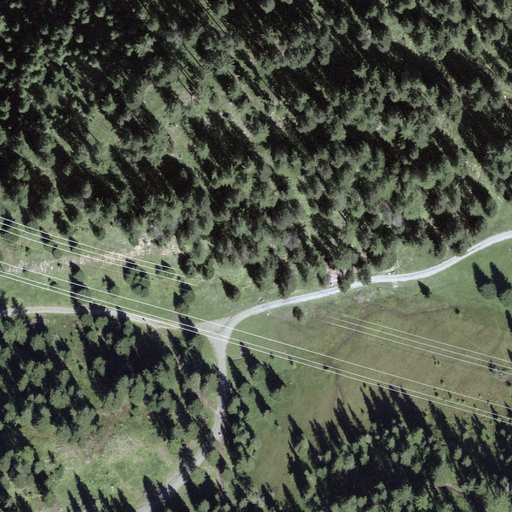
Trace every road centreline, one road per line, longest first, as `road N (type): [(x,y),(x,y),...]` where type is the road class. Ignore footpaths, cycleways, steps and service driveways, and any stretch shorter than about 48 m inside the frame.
road 1 (track): [(511,231),(421,273),(357,275),(266,301),(222,332)]
road 2 (track): [(0,311),(55,304),(222,332)]
road 3 (track): [(216,426),(163,495),(132,511),(93,511)]
